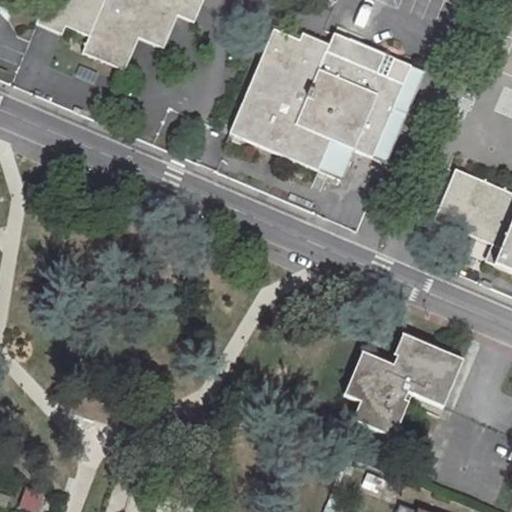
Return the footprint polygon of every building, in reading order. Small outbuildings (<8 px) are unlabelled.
[(64,28),(88,38),(81,55),(123,74),(138,41),(163,51),(177,18),(193,25),(203,0),(45,0),(38,17),(64,28)] [(35,25),(61,37),(64,28),(38,17),(35,25)] [(228,136),(317,174),(340,183),(353,153),(385,166),(424,75),(333,36),(329,47),(326,54),(299,43),(298,43),(272,32),(228,136)] [(299,43),(326,54),(329,47),(301,36),(298,43),(299,43)] [(511,196),(454,172),(433,222),(500,251),(493,268),(511,275),(511,196)] [(363,356),(345,399),(359,405),(351,423),(393,441),(409,405),(404,403),(408,395),(442,410),(462,362),(403,338),(394,358),(397,359),(393,368),(363,356)] [(363,489),(381,497),(386,482),(369,475),(363,489)]
